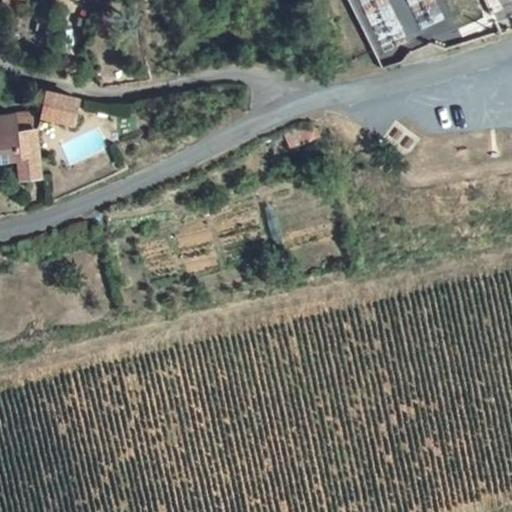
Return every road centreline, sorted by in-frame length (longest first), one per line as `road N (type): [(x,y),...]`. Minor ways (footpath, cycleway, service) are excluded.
road 1 (unclassified): [(0,226),(68,211),(291,106)]
road 2 (residential): [(291,106),(269,80),(251,74),(117,90),(66,87),(0,66)]
road 3 (unclassified): [(291,106),(511,42)]
